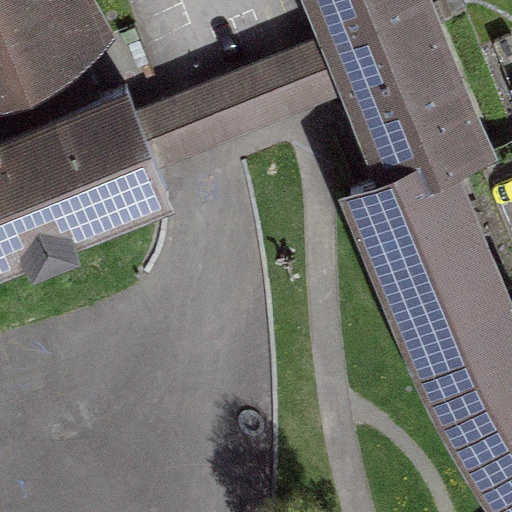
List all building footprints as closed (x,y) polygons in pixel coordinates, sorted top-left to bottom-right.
[(0,0),(0,130),(93,93),(75,56),(106,27),(90,0),(0,0)] [(392,185),(448,162),(488,146),(428,0),(316,0),(330,33),(348,76),(385,169),(392,185)] [(137,111),(155,154),(348,76),(330,33),(137,111)] [(155,154),(137,111),(125,80),(93,93),(0,130),(0,250),(167,183),(155,154)] [(511,511),(511,298),(506,301),(448,162),(392,185),(385,169),(351,186),(439,398),(480,469),(509,511),(511,511)]
